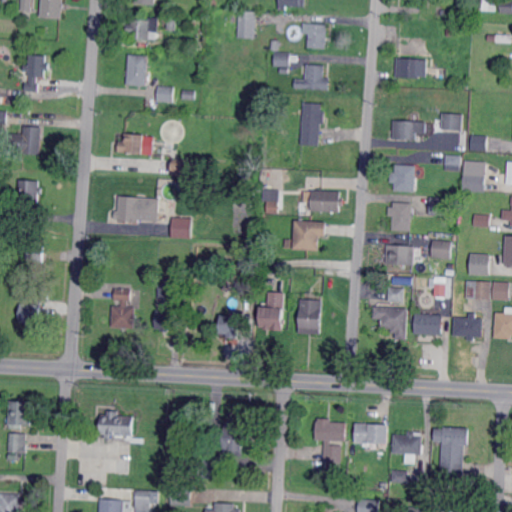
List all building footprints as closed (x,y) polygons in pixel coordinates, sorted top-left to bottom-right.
[(33,0),(33,11),(22,11),(22,0),(33,0)] [(64,0),(64,19),(42,18),(43,0),(64,0)] [(306,0),(306,7),(289,6),(288,9),(281,8),(281,0),(306,0)] [(498,0),(498,11),(479,10),(479,0),(498,0)] [(511,13),(502,13),(502,0),(511,0),(511,13)] [(257,38),(239,37),(241,10),(259,12),(257,38)] [(177,30),(169,30),(170,15),(178,16),(177,30)] [(160,31),(155,31),(155,40),(133,39),(133,33),(129,33),(129,23),(133,24),(134,19),(151,20),(152,17),(161,17),(160,31)] [(327,49),(309,47),(310,33),(305,33),(305,23),(329,24),(327,49)] [(511,42),(498,42),(498,34),(511,34),(511,42)] [(283,45),(281,45),(281,51),(273,51),(273,40),(284,40),(283,45)] [(300,62),(292,61),(292,66),(276,66),(277,52),(293,52),(293,55),(300,55),(300,62)] [(51,70),(47,69),(46,77),(39,77),(39,83),(40,83),(40,91),(27,90),(27,82),(31,82),(31,76),(30,76),(30,71),(25,70),(25,64),(31,65),(32,54),(48,55),(47,63),(51,63),(51,70)] [(149,86),(129,84),(131,54),(151,55),(149,86)] [(429,77),(420,76),(420,78),(397,77),(398,58),(430,59),(429,77)] [(330,89),(296,87),(296,77),(307,78),(308,64),(327,65),(326,76),(330,76),(330,89)] [(176,102),(159,101),(160,85),(177,86),(176,102)] [(197,100),(184,99),(185,89),(198,90),(197,100)] [(326,124),(322,124),(321,146),(303,145),(305,102),(324,104),(323,111),(327,111),(326,124)] [(8,130),(0,129),(0,109),(9,109),(8,130)] [(464,131),(443,130),(444,114),(465,114),(464,131)] [(427,133),(418,133),(418,141),(394,139),(395,119),(428,121),(427,133)] [(42,155),(24,154),(24,152),(12,151),(13,133),(25,134),(26,126),(44,127),(42,155)] [(468,150),(460,150),(460,132),(468,132),(468,150)] [(145,154),(118,151),(119,140),(126,141),(126,133),(147,135),(145,154)] [(502,151),(472,149),(473,133),(503,135),(502,151)] [(462,171),(447,170),(448,154),(463,155),(462,171)] [(172,174),(193,174),(194,159),(172,158),(172,174)] [(486,192),(464,191),(465,161),(487,163),(486,192)] [(204,176),(181,175),(181,164),(204,165),(204,176)] [(417,192),(396,190),(397,183),(391,182),(392,171),(397,172),(397,164),(418,165),(417,192)] [(253,181),(240,180),(241,172),(253,173),(253,181)] [(44,194),(40,194),(40,203),(28,202),(27,209),(20,209),(22,179),(42,180),(41,187),(45,188),(44,194)] [(197,188),(188,188),(189,180),(197,180),(197,188)] [(345,206),(342,206),(341,212),(312,211),(313,190),(342,191),(342,198),(345,198),(345,206)] [(511,224),(511,194),(511,195),(511,209),(503,209),(503,219),(511,219),(511,224)] [(159,220),(141,219),(140,222),(119,221),(120,218),(116,218),(116,211),(120,211),(121,196),(160,198),(159,220)] [(451,215),(431,215),(432,197),(452,198),(451,215)] [(280,214),(268,213),(269,201),(281,202),(280,214)] [(411,231),(393,231),(394,216),(389,216),(390,207),(394,207),(394,203),(413,204),(411,231)] [(491,227),(476,226),(477,213),(492,215),(491,227)] [(191,237),(192,217),(172,216),(171,236),(191,237)] [(321,222),(328,222),(327,236),(321,236),(320,251),(296,250),(297,221),(321,222)] [(175,237),(161,236),(161,228),(176,229),(175,237)] [(451,259),(433,258),(434,240),(452,241),(451,259)] [(44,263),(29,261),(30,244),(46,246),(44,263)] [(416,265),(403,265),(403,263),(388,262),(389,245),(417,246),(416,265)] [(492,275),(472,275),(473,254),(493,255),(492,275)] [(154,279),(146,279),(146,271),(154,271),(154,279)] [(174,298),(159,297),(161,276),(176,277),(174,298)] [(454,290),(444,290),(445,277),(454,278),(454,290)] [(493,300),(458,298),(459,287),(469,287),(469,280),(494,281),(493,300)] [(511,281),(511,300),(495,299),(496,280),(511,281)] [(405,301),(389,300),(390,287),(406,287),(405,301)] [(133,301),(130,301),(130,307),(137,307),(136,328),(113,327),(114,306),(122,306),(122,300),(116,300),(116,288),(133,289),(133,301)] [(286,309),(288,309),(287,324),(285,324),(284,331),(261,329),(263,307),(270,308),(271,292),(287,293),(286,309)] [(323,335),(301,334),(303,298),(325,300),(323,335)] [(41,323),(36,323),(36,326),(28,325),(28,322),(22,322),(23,304),(42,305),(41,323)] [(511,336),(496,336),(498,311),(506,312),(507,305),(511,305),(511,336)] [(407,341),(396,340),(396,333),(393,333),(393,329),(381,328),(382,320),(374,319),(375,307),(410,309),(407,341)] [(177,330),(170,329),(170,332),(162,332),(162,329),(157,328),(158,310),(167,311),(167,308),(178,309),(177,330)] [(444,335),(417,333),(418,313),(446,315),(444,335)] [(478,318),(486,318),(485,336),(476,336),(476,341),(469,341),(469,336),(457,336),(457,317),(472,317),(472,314),(478,314),(478,318)] [(239,338),(230,337),(230,334),(221,333),(223,316),(241,318),(239,338)] [(39,413),(33,413),(33,425),(22,425),(22,428),(11,428),(12,400),(34,401),(34,403),(39,404),(39,413)] [(118,417),(134,417),(133,436),(110,435),(110,439),(105,439),(105,435),(102,435),(102,415),(108,415),(108,412),(118,412),(118,417)] [(333,421),(349,422),(348,441),(333,441),(333,445),(344,445),(344,463),(342,463),(342,471),(326,470),(326,462),(325,462),(326,440),(318,440),(319,421),(320,421),(320,418),(333,418),(333,421)] [(249,441),(246,441),(245,457),(231,457),(232,454),(228,454),(228,452),(225,452),(226,422),(237,422),(236,426),(246,426),(246,435),(249,435),(249,441)] [(391,444),(373,443),(373,446),(365,446),(365,443),(358,443),(358,423),(376,423),(376,424),(391,425),(391,444)] [(470,445),(467,445),(465,476),(442,475),(444,442),(446,442),(447,427),(471,429),(470,445)] [(424,436),(425,436),(425,444),(427,444),(426,454),(418,454),(418,463),(407,462),(407,453),(395,452),(396,434),(410,435),(410,431),(424,431),(424,436)] [(27,453),(10,452),(11,433),(28,433),(27,453)] [(37,465),(29,465),(30,457),(37,457),(37,465)] [(131,473),(108,472),(109,459),(131,459),(131,473)] [(227,479),(203,478),(204,459),(228,460),(227,479)] [(410,483),(394,482),(395,469),(411,471),(410,483)] [(194,506),(173,505),(174,484),(195,485),(194,506)] [(152,508),(137,507),(138,489),(153,490),(152,508)] [(22,511),(1,511),(3,493),(24,494),(22,511)] [(381,511),(360,511),(361,498),(382,500),(381,511)] [(125,511),(102,511),(103,499),(126,500),(125,511)] [(243,511),(207,511),(208,509),(217,509),(218,502),(237,503),(237,508),(244,508),(243,511)]
